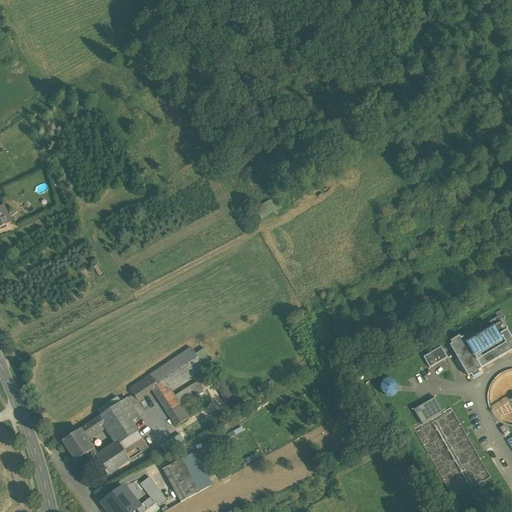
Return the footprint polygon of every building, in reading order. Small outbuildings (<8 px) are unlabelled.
[(259,219),(279,209),(273,198),(254,208),(259,219)] [(3,206),(0,207),(0,228),(8,225),(4,216),(7,215),(3,206)] [(504,317),(501,310),(495,313),(498,317),(501,321),(505,319),(504,317)] [(498,317),(462,338),(481,369),(511,350),(511,339),(507,331),(506,331),(501,321),(498,317)] [(481,369),(462,338),(459,340),(457,338),(452,341),(453,343),(450,346),(468,377),(471,375),(472,378),(480,374),(478,371),(481,369)] [(441,347),(423,357),(429,368),(447,358),(441,347)] [(191,348),(157,371),(170,390),(204,367),(191,348)] [(157,371),(143,380),(150,391),(175,428),(189,419),(170,390),(157,371)] [(143,380),(130,389),(137,400),(150,391),(143,380)] [(397,391),(398,388),(397,385),(395,382),(392,380),(389,380),(386,381),(383,382),(382,385),(381,388),(382,391),(383,394),(386,396),(389,396),(392,396),(395,394),(397,391)] [(231,397),(223,382),(217,386),(225,400),(231,397)] [(117,398),(98,411),(101,416),(118,404),(120,403),(117,398)] [(435,398),(413,410),(422,425),(443,413),(435,398)] [(120,403),(118,404),(122,410),(130,405),(126,399),(120,403)] [(101,416),(100,417),(105,425),(107,428),(118,444),(137,432),(130,422),(122,410),(118,404),(101,416)] [(130,405),(122,410),(130,422),(138,417),(130,405)] [(99,417),(93,421),(99,430),(103,427),(105,425),(100,417),(99,417)] [(93,421),(85,427),(91,435),(99,430),(93,421)] [(91,435),(85,427),(78,431),(84,440),(91,435)] [(78,431),(61,442),(75,462),(91,451),(84,440),(78,431)] [(137,432),(118,444),(129,460),(147,448),(137,432)] [(186,445),(181,436),(174,439),(179,449),(186,445)] [(174,439),(161,447),(166,456),(179,449),(174,439)] [(118,444),(96,459),(107,475),(129,460),(118,444)] [(212,486),(193,454),(181,461),(199,493),(212,486)] [(223,460),(214,466),(222,481),(231,476),(223,460)] [(181,461),(163,471),(180,503),(185,501),(199,493),(181,461)] [(158,508),(167,501),(149,478),(140,485),(150,498),(155,504),(158,508)] [(133,511),(136,510),(139,507),(124,487),(102,504),(107,511),(133,511)] [(137,511),(144,511),(155,504),(150,498),(139,507),(136,510),(137,511)]
